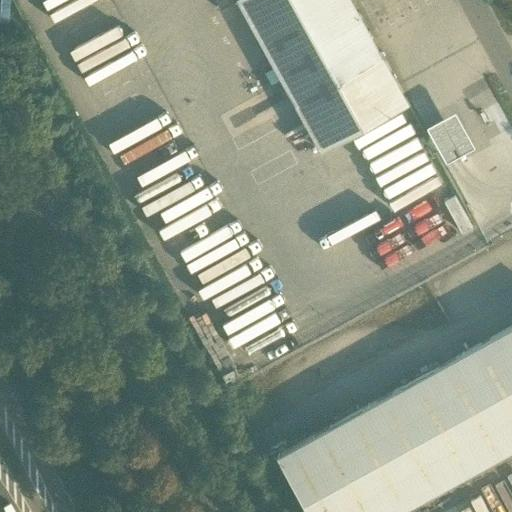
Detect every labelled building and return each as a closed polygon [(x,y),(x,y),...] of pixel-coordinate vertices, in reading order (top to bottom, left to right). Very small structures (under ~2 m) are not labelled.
[(118,0),(42,0),(69,58),(132,30),(118,0)] [(238,0),(321,151),(409,103),(383,56),(352,0),(238,0)] [(19,12),(6,19),(12,30),(25,23),(19,12)] [(133,171),(195,141),(170,90),(158,96),(146,71),(96,95),(133,171)] [(421,124),(440,161),(469,145),(449,109),(421,124)] [(211,306),(255,282),(243,260),(199,284),(211,306)] [(511,325),(400,387),(362,317),(240,385),(309,511),(396,511),(511,448),(511,325)]
